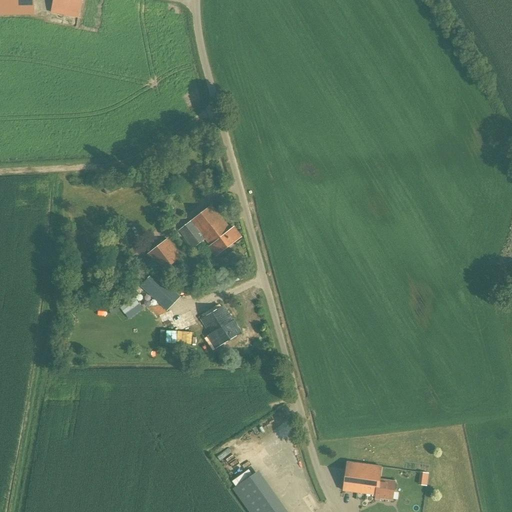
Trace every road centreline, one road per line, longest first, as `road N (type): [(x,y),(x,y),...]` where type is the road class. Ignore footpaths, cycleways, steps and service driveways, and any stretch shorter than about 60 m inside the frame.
road 1 (unclassified): [(336,511),(315,465),(215,106),(194,0)]
road 2 (track): [(215,106),(131,160),(0,173)]
